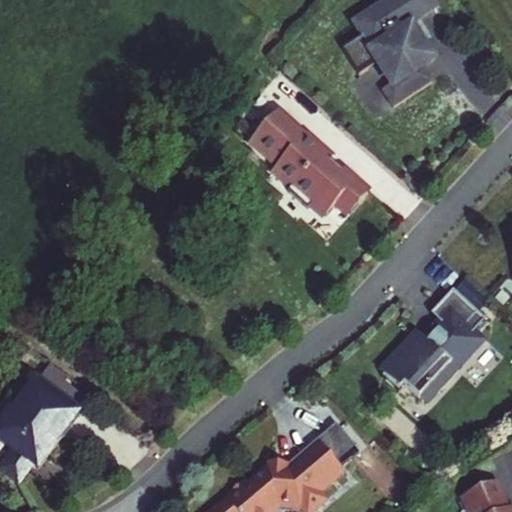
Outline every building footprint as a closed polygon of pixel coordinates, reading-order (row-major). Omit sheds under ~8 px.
[(423,0),(397,0),(350,31),(360,45),(340,58),(357,84),(376,71),(390,92),(380,99),(390,116),(430,90),(420,74),(428,69),(416,51),(422,47),(411,30),(434,16),(423,0)] [(333,156),(309,134),(308,135),(280,110),(248,145),(275,170),(271,175),(295,197),(322,221),(335,208),(346,218),(371,192),(346,169),(342,173),(329,160),(333,156)] [(487,324),(455,294),(432,318),(444,329),(429,345),(420,337),(406,351),(408,352),(396,366),(397,367),(384,380),(399,395),(406,388),(425,406),(436,394),(439,397),(460,374),(457,371),(467,360),(468,362),(483,347),(473,338),(487,324)] [(52,367),(39,385),(80,416),(89,404),(64,385),(69,379),(52,367)] [(39,385),(37,384),(18,409),(10,404),(0,417),(0,424),(7,429),(15,453),(0,472),(20,487),(33,468),(39,472),(80,416),(39,385)] [(351,447),(334,428),(315,444),(332,464),(351,447)] [(340,474),(314,446),(289,469),(281,460),(270,471),(266,467),(248,483),(246,480),(227,497),(229,499),(214,511),(270,511),(272,510),(278,505),(284,511),(285,511),(294,505),(298,510),(300,511),(316,511),(326,503),(320,496),(334,484),(332,482),(334,480),(340,474)] [(508,511),(497,486),(461,501),(465,511),(511,511),(510,511),(508,511)]
